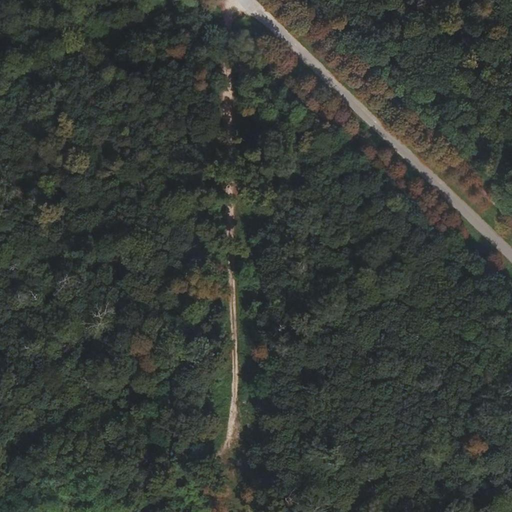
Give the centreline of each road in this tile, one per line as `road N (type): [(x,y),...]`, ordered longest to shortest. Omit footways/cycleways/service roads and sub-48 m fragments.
road 1 (track): [(230,0),(233,437)]
road 2 (track): [(511,305),(426,511)]
road 3 (track): [(184,0),(0,80)]
road 4 (track): [(233,437),(207,468),(135,511)]
